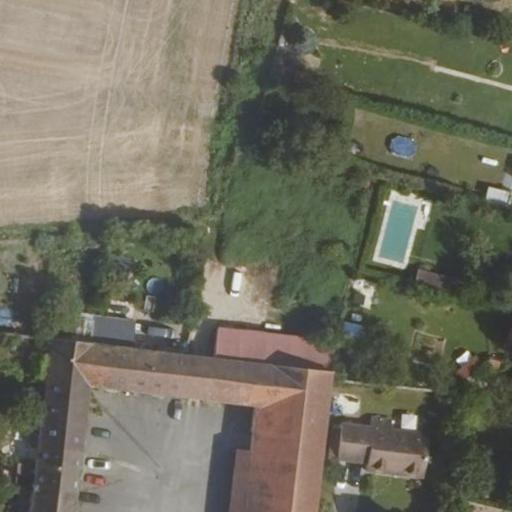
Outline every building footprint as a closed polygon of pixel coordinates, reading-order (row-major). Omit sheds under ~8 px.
[(421,267),(416,280),(450,292),(455,279),(421,267)] [(352,301),(373,303),(374,280),(353,278),(352,301)] [(81,348),(84,325),(57,322),(54,345),(81,348)] [(122,353),(125,330),(84,325),(81,348),(122,353)] [(323,376),(327,347),(207,333),(203,362),(323,376)] [(54,345),(25,341),(23,365),(47,369),(30,511),(312,511),(328,377),(323,376),(122,353),(81,348),(54,345)] [(340,425),(336,460),(366,464),(366,470),(421,477),(426,434),(390,431),(390,420),(371,418),(370,429),(340,425)]
